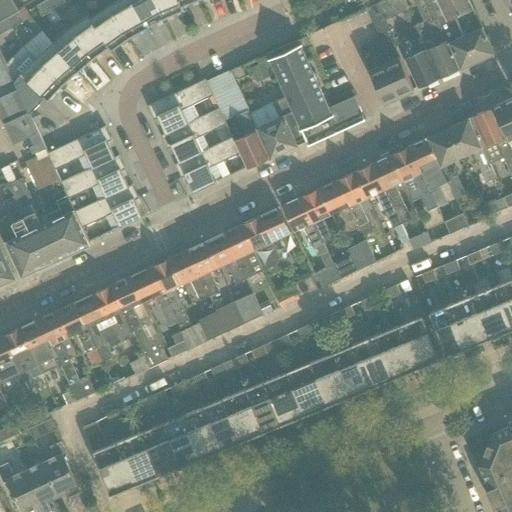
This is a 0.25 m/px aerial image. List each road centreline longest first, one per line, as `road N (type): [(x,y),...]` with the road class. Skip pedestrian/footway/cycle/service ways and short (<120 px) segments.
road 1 (residential): [(177,226),(511,70)]
road 2 (residential): [(177,226),(123,112),(132,91),(286,20),(281,0)]
road 3 (residential): [(426,406),(226,487)]
road 4 (residential): [(0,308),(177,226)]
